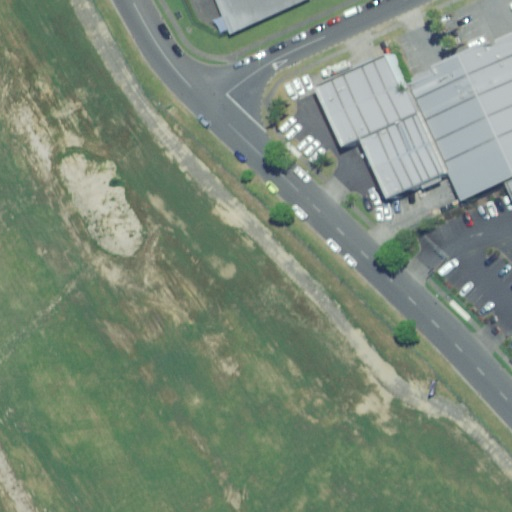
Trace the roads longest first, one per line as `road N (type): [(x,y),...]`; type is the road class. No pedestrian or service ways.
road 1 (tertiary): [(511,405),(211,106)]
road 2 (unclassified): [(401,0),(270,62),(211,106)]
road 3 (tertiary): [(211,106),(163,55),(131,0)]
